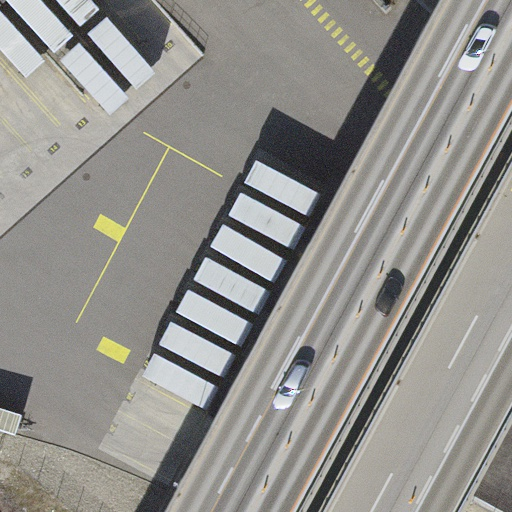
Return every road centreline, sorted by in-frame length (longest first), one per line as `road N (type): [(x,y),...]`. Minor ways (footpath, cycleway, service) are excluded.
road 1 (motorway): [(511,25),(250,511)]
road 2 (motorway): [(376,511),(511,262)]
